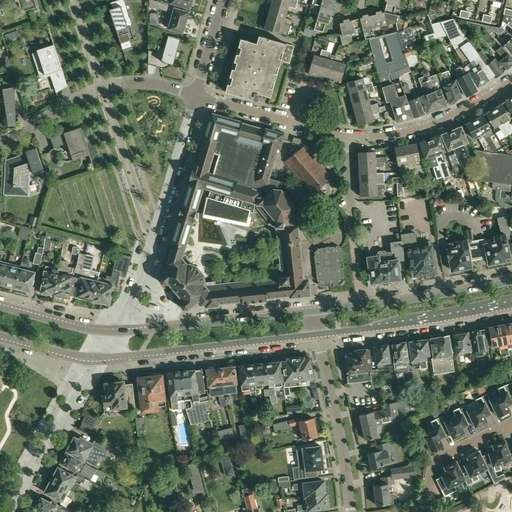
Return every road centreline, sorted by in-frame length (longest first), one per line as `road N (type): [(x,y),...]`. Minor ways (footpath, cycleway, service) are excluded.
road 1 (residential): [(113,333),(145,263),(196,97)]
road 2 (primary): [(94,357),(315,334)]
road 3 (residential): [(196,97),(145,83),(101,88),(0,143)]
road 4 (primary): [(313,311),(113,333)]
road 5 (primary): [(511,282),(313,311)]
road 6 (primary): [(315,334),(511,303)]
road 7 (residential): [(350,511),(315,334)]
road 8 (residential): [(346,138),(420,130),(511,81)]
road 9 (residential): [(8,511),(94,357)]
road 10 (residential): [(346,138),(196,97)]
road 11 (residential): [(418,511),(437,459),(511,426)]
